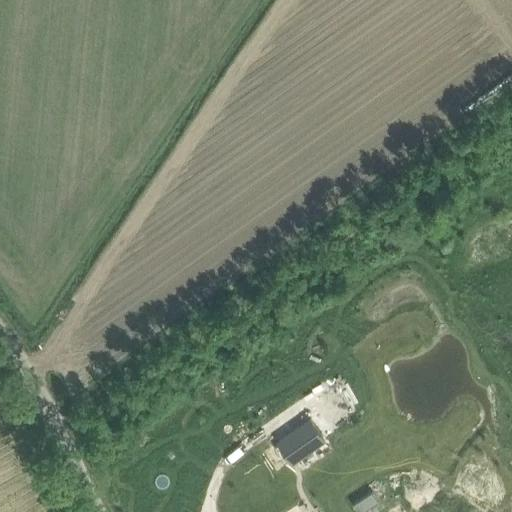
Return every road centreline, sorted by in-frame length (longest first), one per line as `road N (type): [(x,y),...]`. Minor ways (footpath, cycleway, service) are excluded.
road 1 (track): [(22,370),(51,352),(291,0)]
road 2 (unclassified): [(93,511),(0,335)]
